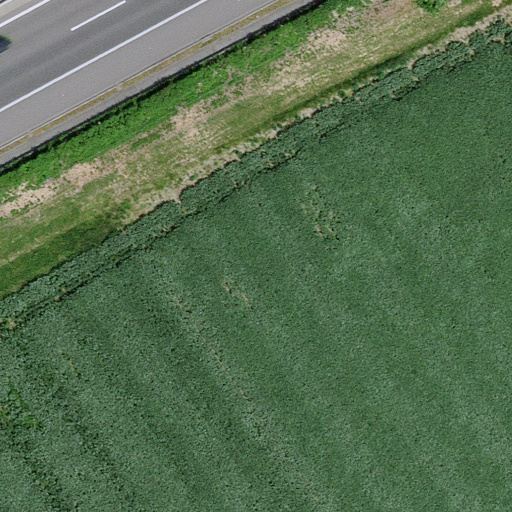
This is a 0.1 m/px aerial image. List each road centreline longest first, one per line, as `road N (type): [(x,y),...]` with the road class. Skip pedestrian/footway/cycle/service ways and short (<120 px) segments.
road 1 (track): [(0,249),(301,83),(481,0)]
road 2 (motorway): [(0,68),(127,0)]
